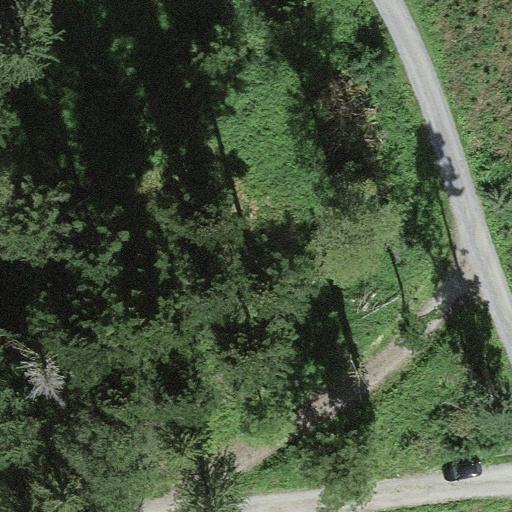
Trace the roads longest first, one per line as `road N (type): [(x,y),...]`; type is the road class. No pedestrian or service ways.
road 1 (track): [(386,0),(511,325)]
road 2 (track): [(300,511),(511,486)]
